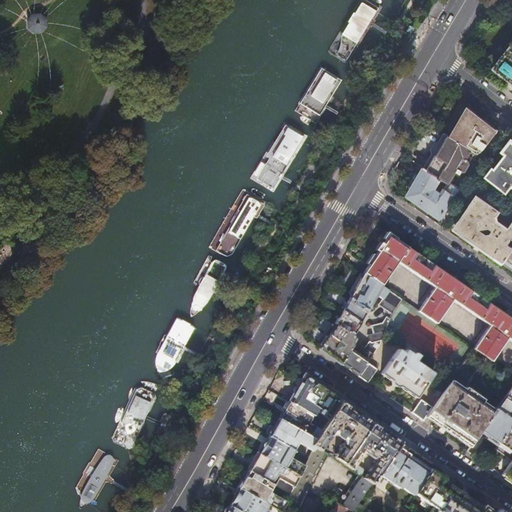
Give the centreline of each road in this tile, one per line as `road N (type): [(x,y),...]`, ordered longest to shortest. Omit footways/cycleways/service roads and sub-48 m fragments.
road 1 (residential): [(270,334),(511,498)]
road 2 (primary): [(270,334),(169,511)]
road 3 (residential): [(355,187),(511,293)]
road 4 (primary): [(355,187),(270,334)]
road 5 (primary): [(432,55),(355,187)]
